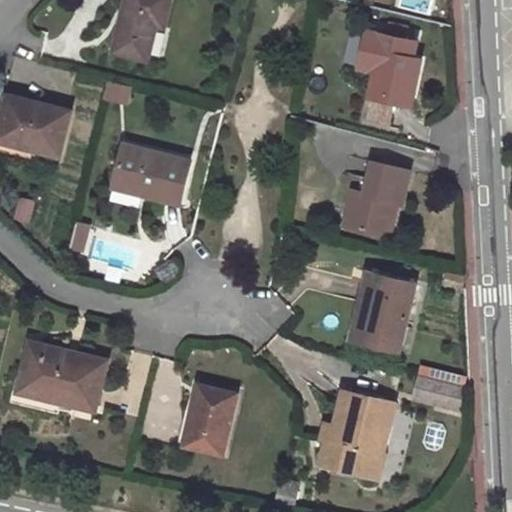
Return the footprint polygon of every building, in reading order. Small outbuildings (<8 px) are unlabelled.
[(171,0),(128,0),(115,53),(150,61),(158,25),(165,27),(171,0)] [(368,67),(375,33),(369,31),(361,65),(368,67)] [(416,42),(375,33),(368,67),(384,70),(383,75),(378,74),(374,94),(413,102),(421,59),(413,58),(416,42)] [(72,110),(9,95),(0,128),(0,141),(60,156),(72,110)] [(353,158),(351,131),(318,133),(320,160),(353,158)] [(191,161),(126,144),(117,183),(146,190),(145,193),(181,202),(191,161)] [(367,193),(359,191),(351,226),(392,235),(400,202),(404,202),(412,171),(375,162),(367,193)] [(351,226),(359,191),(353,190),(345,224),(351,226)] [(370,271),(360,310),(368,312),(378,273),(370,271)] [(418,283),(378,273),(368,312),(360,310),(352,340),(401,352),(418,283)] [(109,361),(30,342),(21,382),(63,392),(60,402),(96,411),(109,361)] [(460,413),(469,377),(421,365),(412,401),(460,413)] [(63,392),(21,382),(18,392),(60,402),(63,392)] [(240,393),(199,383),(185,445),(225,455),(240,393)] [(387,401),(345,390),(336,427),(341,428),(338,442),(329,440),(323,463),(380,477),(386,453),(375,450),(387,401)] [(341,428),(336,427),(332,425),(329,440),(338,442),(341,428)]
